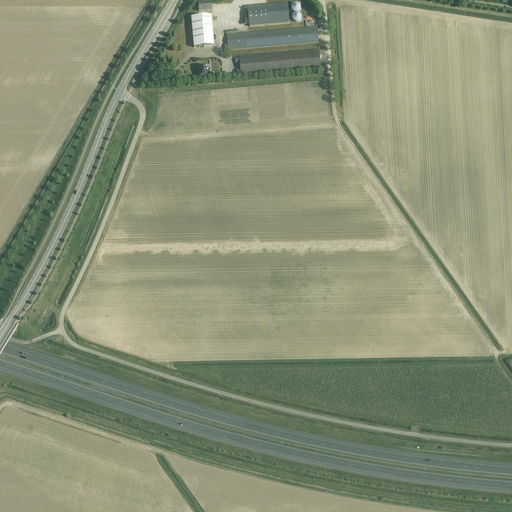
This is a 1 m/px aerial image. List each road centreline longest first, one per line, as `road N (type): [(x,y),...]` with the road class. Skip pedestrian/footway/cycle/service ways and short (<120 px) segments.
road 1 (motorway): [(511,470),(303,440),(0,348)]
road 2 (motorway): [(0,363),(299,454),(511,485)]
road 3 (unclassified): [(511,446),(383,430),(248,400),(81,348),(63,329)]
road 4 (track): [(499,353),(338,124),(321,0)]
road 5 (secondary): [(0,339),(63,223),(119,92)]
road 6 (unclassified): [(119,92),(139,103),(142,119),(63,310),(63,329)]
road 7 (track): [(157,450),(10,401),(0,405)]
